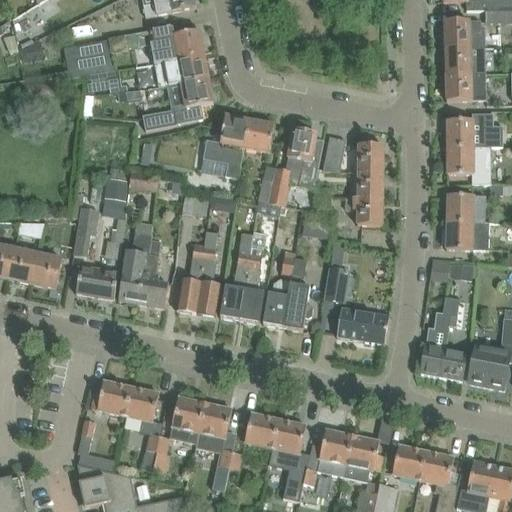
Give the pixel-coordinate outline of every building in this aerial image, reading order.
[(195,11),(193,0),(142,0),(147,20),(195,11)] [(511,0),(442,0),(443,6),(467,5),(467,15),(484,15),(511,13),(511,0)] [(511,25),(511,13),(484,15),(484,26),(511,25)] [(481,29),(481,24),(444,25),(445,52),(484,51),(484,29),(481,29)] [(204,57),(200,34),(176,38),(174,29),(154,33),(156,45),(150,47),(153,67),(204,57)] [(156,45),(154,33),(124,39),(127,51),(150,47),(156,45)] [(107,44),(76,51),(82,79),(113,72),(107,44)] [(485,76),(484,51),(445,52),(446,79),(470,78),(469,76),(485,76)] [(179,86),(208,81),(204,57),(153,67),(158,91),(179,86)] [(107,76),(90,79),(93,95),(110,92),(107,76)] [(485,104),(485,76),(469,76),(470,78),(446,79),(447,105),(485,104)] [(213,106),(208,81),(179,86),(183,108),(172,110),(173,114),(176,128),(203,122),(200,109),(213,106)] [(173,114),(144,120),(146,134),(176,128),(173,114)] [(206,144),(203,162),(228,167),(226,180),(238,183),(245,152),(250,124),(226,119),(220,147),(206,144)] [(472,123),(447,124),(447,151),(472,151),(472,123)] [(274,129),(250,124),(245,152),(269,157),(274,129)] [(288,161),(286,174),(274,172),(267,207),(280,209),(284,210),(289,186),(314,191),(315,189),(324,144),(316,143),(317,137),(293,132),(288,161)] [(329,140),(323,175),(340,176),(346,144),(329,140)] [(499,140),(485,140),(485,151),(492,151),(499,151),(499,140)] [(149,168),(153,147),(144,145),(140,166),(149,168)] [(384,149),(358,149),(358,175),(383,176),(384,149)] [(485,151),(472,151),(447,151),(447,178),(472,178),(472,189),(490,189),(493,189),(492,151),(485,151)] [(267,207),(274,172),(264,170),(257,204),(258,204),(258,205),(267,207)] [(357,201),(357,202),(383,202),(383,176),(358,175),(357,201)] [(329,189),(315,189),(314,191),(314,200),(329,201),(329,189)] [(490,189),(490,199),(503,199),(503,189),(493,189),(490,189)] [(182,217),(206,221),(209,201),(185,197),(182,217)] [(486,200),(448,198),(447,226),(472,227),(486,227),(486,225),(486,200)] [(211,200),(209,212),(217,213),(220,207),(229,208),(230,203),(211,200)] [(314,200),(314,211),(329,212),(329,201),(314,200)] [(382,229),(383,202),(357,202),(357,201),(344,200),(344,213),(357,214),(356,229),(382,229)] [(279,219),(280,209),(267,207),(258,205),(258,207),(256,215),(279,219)] [(79,221),(73,258),(87,260),(90,238),(95,239),(99,215),(80,212),(79,221)] [(331,219),(333,220),(333,218),(307,215),(304,228),(299,227),(298,233),(330,238),(331,219)] [(221,235),(224,219),(212,216),(208,232),(221,235)] [(0,220),(0,231),(10,232),(11,221),(0,220)] [(471,252),(488,253),(489,225),(486,225),(486,227),(472,227),(447,226),(446,253),(470,254),(471,252)] [(32,227),(30,239),(41,241),(44,227),(32,227)] [(217,236),(207,234),(205,248),(202,286),(195,317),(216,321),(221,289),(212,288),(216,264),(214,264),(217,236)] [(146,243),(151,244),(151,238),(134,236),(131,254),(127,253),(118,304),(135,307),(146,243)] [(244,293),(251,252),(253,239),(241,237),(233,291),(225,290),(220,321),(239,324),(244,293)] [(169,289),(158,287),(159,279),(155,278),(162,246),(151,244),(146,243),(135,307),(165,312),(169,289)] [(330,263),(324,303),(344,306),(349,274),(340,273),(343,247),(332,245),(330,263)] [(202,286),(205,248),(194,246),(188,284),(182,283),(176,314),(195,317),(202,286)] [(0,280),(8,282),(15,252),(0,248),(0,280)] [(15,252),(8,282),(32,287),(39,257),(15,252)] [(264,297),(256,295),(260,273),(258,272),(261,253),(251,252),(244,293),(239,324),(259,328),(264,297)] [(62,263),(39,257),(32,287),(56,293),(62,263)] [(281,277),(292,278),(295,260),(284,258),(281,277)] [(81,270),(76,297),(114,303),(118,276),(81,270)] [(283,332),(290,286),(289,286),(286,283),(279,282),(274,286),(273,291),(268,297),(263,328),(283,332)] [(283,332),(303,335),(310,290),(290,286),(283,332)] [(441,381),(447,352),(445,352),(448,328),(451,317),(456,318),(458,301),(446,300),(446,301),(445,301),(443,317),(438,316),(435,332),(428,331),(426,348),(425,348),(421,377),(441,381)] [(384,349),(389,319),(342,311),(337,341),(384,349)] [(511,346),(511,312),(504,311),(501,345),(511,346)] [(477,348),(470,387),(504,393),(509,366),(511,366),(511,346),(501,345),(501,352),(477,348)] [(461,385),(467,357),(447,352),(441,381),(461,385)] [(125,420),(131,391),(104,385),(102,396),(96,395),(92,412),(125,420)] [(131,391),(125,420),(143,424),(141,435),(148,437),(160,439),(162,428),(153,426),(159,397),(131,391)] [(196,447),(205,407),(178,401),(169,442),(196,447)] [(223,453),(232,413),(205,407),(196,447),(223,453)] [(272,453),(279,423),(251,417),(245,446),(271,452),(272,453)] [(300,458),(306,429),(279,423),(272,453),(271,452),(267,469),(289,473),(283,502),(300,506),(303,487),(307,471),(309,460),(300,458)] [(85,424),(81,441),(91,443),(95,426),(85,424)] [(309,460),(307,471),(316,474),(317,474),(343,480),(346,468),(344,468),(351,439),(326,433),(322,450),(312,447),(309,460)] [(156,455),(160,439),(148,437),(145,453),(156,455)] [(169,442),(160,439),(156,455),(166,457),(169,442)] [(373,474),(379,445),(351,439),(344,468),(346,468),(343,480),(367,486),(369,473),(373,474)] [(80,457),(78,469),(82,470),(106,475),(109,463),(88,458),(91,443),(81,441),(78,456),(78,457),(80,457)] [(420,485),(426,455),(399,449),(392,479),(420,485)] [(228,471),(232,455),(222,453),(214,489),(225,491),(230,471),(228,471)] [(242,457),(232,455),(228,471),(230,471),(239,473),(242,457)] [(426,455),(420,485),(435,487),(434,496),(438,497),(435,511),(452,511),(454,506),(457,491),(448,489),(448,486),(454,461),(426,455)] [(486,511),(495,470),(473,465),(467,494),(461,493),(457,511),(486,511)] [(106,475),(78,469),(81,486),(79,486),(85,511),(104,507),(105,511),(132,511),(137,511),(137,510),(130,480),(106,475)] [(511,473),(495,470),(486,511),(509,511),(511,498),(511,473)] [(307,471),(303,487),(313,489),(317,474),(316,474),(307,471)] [(0,511),(21,511),(19,499),(15,500),(11,485),(1,487),(0,487),(0,511)] [(379,487),(377,498),(374,511),(392,511),(398,491),(379,487)] [(360,494),(355,511),(374,511),(377,498),(360,494)] [(180,511),(183,500),(137,510),(137,511),(132,511),(180,511)]
